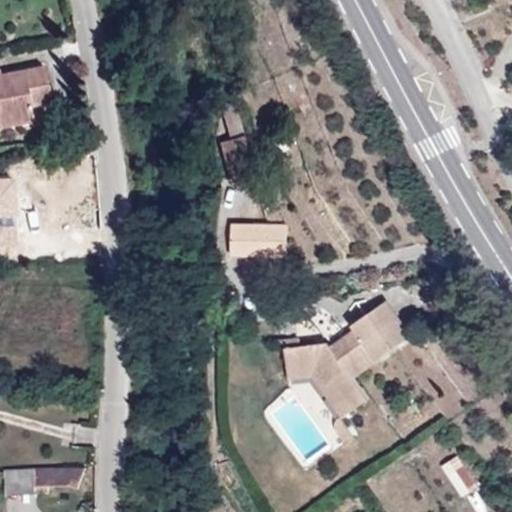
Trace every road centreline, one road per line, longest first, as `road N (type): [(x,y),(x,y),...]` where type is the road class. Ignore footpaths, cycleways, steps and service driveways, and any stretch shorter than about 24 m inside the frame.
road 1 (residential): [(112,511),(108,132),(80,0)]
road 2 (primary): [(359,0),(511,272)]
road 3 (residential): [(511,170),(435,0)]
